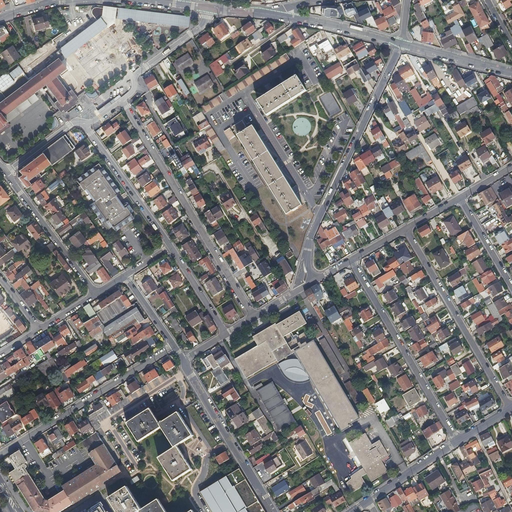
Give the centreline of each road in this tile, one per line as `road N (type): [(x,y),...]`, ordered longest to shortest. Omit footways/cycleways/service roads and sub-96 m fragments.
road 1 (residential): [(121,100),(253,316)]
road 2 (residential): [(306,249),(401,43)]
road 3 (residential): [(189,372),(108,424),(136,470),(102,494),(112,511)]
road 4 (residential): [(350,260),(456,438)]
road 5 (residential): [(405,229),(510,406)]
road 6 (residential): [(0,453),(173,346)]
road 7 (residential): [(189,372),(272,511)]
road 8 (residential): [(401,43),(248,12)]
road 9 (residential): [(5,172),(95,293)]
road 10 (residential): [(85,124),(170,247)]
road 11 (unknown): [(292,293),(219,172)]
road 12 (residential): [(208,7),(206,22),(137,72),(121,100)]
